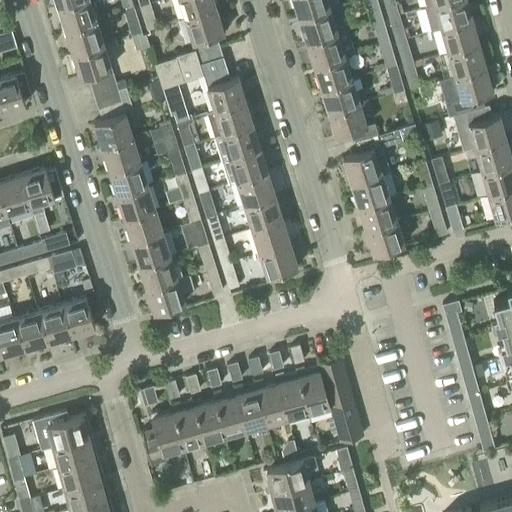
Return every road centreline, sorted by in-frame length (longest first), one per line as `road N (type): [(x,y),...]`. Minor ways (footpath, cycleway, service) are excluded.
road 1 (residential): [(142,361),(23,0)]
road 2 (residential): [(340,306),(250,0)]
road 3 (residential): [(142,361),(340,306)]
road 4 (residential): [(340,306),(381,461)]
road 5 (residential): [(151,511),(110,371)]
road 6 (residential): [(511,238),(391,272)]
